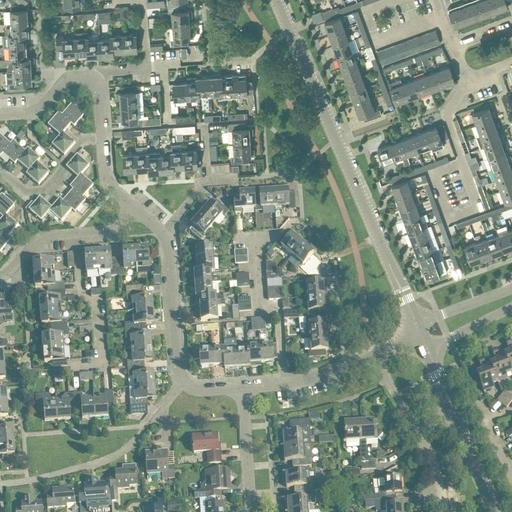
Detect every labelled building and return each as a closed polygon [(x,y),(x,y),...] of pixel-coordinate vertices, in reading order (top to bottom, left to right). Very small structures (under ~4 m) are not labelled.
[(508,7),(505,0),(480,0),(477,1),(476,0),(471,0),(470,1),(471,3),(465,6),(464,3),(458,5),(459,8),(452,10),(451,8),(447,9),(454,27),(454,26),(457,25),(457,26),(465,23),(464,22),(469,20),(470,21),(478,18),(477,17),(482,15),(482,16),(490,14),(490,12),(494,11),(495,12),(503,9),(502,8),(507,6),(507,7),(508,7)] [(347,11),(357,8),(359,7),(357,3),(346,7),(347,11)] [(186,11),(185,6),(168,7),(168,13),(171,13),(172,26),(189,25),(189,18),(192,18),(192,11),(186,11)] [(347,11),(346,7),(340,9),(339,7),(333,9),(335,15),(347,11)] [(323,20),(335,15),(333,9),(321,13),(323,20)] [(10,23),(28,22),(27,10),(9,11),(10,23)] [(358,24),(362,23),(358,11),(353,13),(358,24)] [(329,35),(344,29),(340,18),(324,23),(329,35)] [(28,22),(10,23),(11,28),(8,28),(5,30),(6,35),(25,34),(25,35),(29,35),(28,27),(31,26),(32,25),(31,22),(28,22)] [(362,36),(366,35),(362,23),(358,24),(362,36)] [(190,32),(189,25),(172,26),(173,34),(173,40),(170,40),(171,47),(188,45),(188,39),(194,39),(193,32),(190,32)] [(333,47),(348,41),(344,29),(329,35),(333,47)] [(435,46),(440,44),(436,30),(430,32),(435,46)] [(87,37),(87,32),(75,33),(76,38),(75,38),(77,55),(88,54),(87,41),(88,41),(87,37)] [(429,48),(431,47),(435,46),(430,32),(424,35),(429,48)] [(3,48),(8,47),(26,46),(25,35),(25,34),(6,35),(2,36),(3,48)] [(124,52),(137,51),(135,34),(123,35),(124,52)] [(124,52),(123,35),(110,36),(110,39),(111,39),(112,53),(113,53),(124,52)] [(366,48),(371,47),(366,35),(362,36),(366,48)] [(423,50),(429,48),(424,35),(418,37),(423,50)] [(63,39),(63,36),(56,36),(57,50),(64,49),(64,56),(77,55),(75,38),(63,39)] [(417,52),(423,50),(418,37),(412,39),(417,52)] [(112,53),(111,39),(110,39),(99,40),(101,57),(113,56),(113,53),(112,53)] [(411,54),(417,52),(412,39),(406,41),(411,54)] [(88,58),(101,57),(99,40),(88,41),(87,41),(88,54),(88,58)] [(337,59),(353,53),(348,41),(333,47),(337,59)] [(405,56),(411,54),(406,41),(401,43),(405,56)] [(400,58),(405,56),(401,43),(395,45),(400,58)] [(394,61),(400,58),(395,45),(389,47),(394,61)] [(9,61),(13,60),(13,59),(27,58),(26,46),(8,47),(9,61)] [(371,60),(375,58),(371,47),(366,48),(371,60)] [(388,63),(394,61),(389,47),(383,50),(388,63)] [(432,56),(434,55),(443,51),(441,47),(430,51),(432,56)] [(382,65),(388,63),(383,50),(377,52),(382,65)] [(420,60),(432,56),(430,51),(418,56),(420,60)] [(342,70),(357,65),(353,53),(337,59),(342,70)] [(420,60),(418,56),(407,60),(408,64),(416,61),(417,66),(422,64),(420,60)] [(14,71),(31,70),(31,63),(32,63),(34,61),(34,57),(27,58),(13,59),(13,60),(13,64),(11,64),(10,64),(9,65),(8,65),(8,66),(7,67),(7,68),(7,71),(14,71)] [(375,72),(379,70),(375,58),(371,60),(375,72)] [(397,69),(408,64),(407,60),(395,64),(397,69)] [(384,73),(397,69),(395,64),(383,69),(384,73)] [(346,82),(361,77),(357,65),(342,70),(346,82)] [(443,86),(454,82),(449,67),(437,71),(443,86)] [(32,82),(31,70),(14,71),(7,71),(6,71),(7,91),(25,90),(25,83),(32,82)] [(379,83),(384,82),(379,70),(375,72),(379,83)] [(431,90),(443,86),(437,71),(426,75),(431,90)] [(209,77),(210,94),(221,93),(222,93),(221,80),(222,80),(222,76),(221,76),(221,74),(215,74),(214,76),(209,77)] [(246,78),(245,74),(233,75),(233,79),(234,96),(254,94),(253,77),(246,78)] [(233,75),(222,76),(222,80),(221,80),(222,93),(221,93),(222,97),(234,96),(233,79),(233,75)] [(419,95),(431,90),(426,75),(414,79),(419,95)] [(210,94),(209,77),(196,78),(197,81),(198,95),(199,94),(210,94)] [(350,94),(366,88),(361,77),(346,82),(350,94)] [(402,84),(400,79),(388,84),(395,104),(408,99),(402,84)] [(408,99),(419,95),(414,79),(402,84),(408,99)] [(198,95),(197,81),(185,82),(186,99),(199,98),(199,94),(198,95)] [(174,100),(186,99),(185,82),(173,83),(174,100)] [(383,95),(388,93),(384,82),(379,83),(383,95)] [(120,107),(137,106),(136,92),(139,92),(139,86),(121,87),(122,93),(116,93),(116,100),(120,100),(120,107)] [(354,105),(370,100),(366,88),(350,94),(354,105)] [(388,106),(392,105),(388,93),(383,95),(388,106)] [(374,111),(371,102),(370,100),(354,105),(359,117),(362,116),(364,121),(381,115),(379,110),(374,111)] [(74,127),(85,115),(72,104),(62,116),(71,124),(74,127)] [(143,105),(137,106),(120,107),(121,114),(117,114),(118,121),(124,121),(124,127),(142,125),(141,119),(144,119),(143,105)] [(476,112),(474,108),(466,111),(468,116),(472,114),(476,125),(493,119),(492,118),(495,117),(494,113),(491,114),(489,108),(476,112)] [(63,133),(71,124),(62,116),(59,113),(48,125),(60,136),(63,133)] [(457,132),(461,130),(457,119),(453,121),(457,132)] [(495,125),(493,119),(476,125),(480,136),(497,130),(496,129),(499,128),(498,124),(495,125)] [(247,129),(246,123),(228,124),(229,131),(232,130),(233,144),(248,143),(247,136),(253,135),(253,128),(247,129)] [(425,131),(430,146),(442,142),(436,127),(425,131)] [(134,136),(134,130),(122,131),(122,139),(135,139),(135,136),(134,136)] [(499,136),(497,130),(480,136),(484,147),(501,141),(500,140),(503,139),(502,135),(499,136)] [(419,151),(430,146),(425,131),(413,136),(419,151)] [(75,143),(63,133),(60,136),(52,145),(64,156),(75,143)] [(10,144),(0,135),(0,156),(2,154),(13,142),(13,141),(10,144)] [(52,136),(48,141),(52,144),(56,139),(52,136)] [(407,155),(419,151),(413,136),(402,140),(407,155)] [(391,142),(390,144),(396,159),(402,157),(405,164),(409,163),(407,155),(402,140),(396,142),(394,140),(391,142)] [(503,147),(501,141),(484,147),(488,158),(505,152),(504,151),(507,150),(506,146),(503,147)] [(25,152),(13,142),(2,154),(14,164),(17,161),(28,149),(27,148),(25,152)] [(248,150),(248,143),(233,144),(234,157),(231,157),(231,164),(249,163),(248,157),(254,156),(254,149),(248,150)] [(173,168),(185,168),(184,151),(183,144),(171,144),(172,148),(171,148),(173,168)] [(377,149),(383,164),(396,159),(390,144),(377,149)] [(173,168),(171,148),(165,148),(165,156),(160,156),(161,173),(174,172),(173,168)] [(29,171),(39,159),(28,149),(17,161),(29,171)] [(185,168),(197,167),(196,150),(184,151),(185,168)] [(149,174),(161,173),(160,156),(160,152),(148,153),(148,157),(149,170),(148,170),(149,174)] [(507,158),(505,152),(488,158),(492,169),(509,163),(508,162),(511,161),(510,157),(507,158)] [(135,154),(137,171),(148,170),(149,170),(148,157),(148,153),(135,154)] [(125,172),(137,171),(135,154),(123,155),(125,172)] [(472,159),(470,154),(466,156),(469,165),(478,162),(476,157),(472,159)] [(78,178),(81,175),(89,166),(77,155),(66,167),(78,178)] [(437,166),(449,162),(447,157),(436,161),(437,166)] [(38,185),(49,173),(37,162),(40,159),(39,159),(29,171),(26,174),(38,185)] [(426,170),(437,166),(436,161),(424,166),(426,170)] [(473,176),(477,175),(475,169),(480,168),(478,162),(469,165),(473,176)] [(511,168),(511,169),(509,163),(492,169),(496,180),(511,174),(511,168)] [(414,174),(423,171),(426,170),(424,166),(413,170),(414,174)] [(403,178),(414,174),(413,170),(401,174),(403,178)] [(390,183),(400,179),(403,178),(401,174),(398,175),(389,179),(390,183)] [(425,188),(429,186),(425,174),(420,176),(425,188)] [(511,174),(496,180),(500,192),(511,187),(511,174)] [(82,198),(93,186),(81,175),(78,178),(70,187),(73,190),(82,198)] [(479,179),(478,177),(474,178),(477,187),(481,186),(481,185),(488,183),(486,177),(479,179)] [(396,199),(411,193),(410,190),(407,181),(391,186),(396,199)] [(288,192),(287,186),(281,186),(281,190),(273,190),(275,207),(288,206),(288,210),(295,209),(294,191),(288,192)] [(267,191),(266,187),(259,188),(260,194),(254,194),(255,209),(254,209),(255,212),(261,212),(261,208),(275,207),(273,190),(267,191)] [(511,187),(500,192),(504,202),(511,199),(511,187)] [(246,192),(246,189),(239,189),(240,195),(234,196),(235,213),(241,213),(241,210),(254,209),(255,209),(254,194),(254,192),(246,192)] [(82,198),(73,190),(63,201),(75,212),(86,200),(82,198)] [(400,210),(415,204),(411,193),(396,199),(400,210)] [(14,206),(2,195),(0,196),(0,215),(3,218),(6,215),(14,206)] [(41,221),(49,211),(51,208),(40,197),(29,210),(41,221)] [(75,212),(63,201),(60,199),(51,208),(49,211),(61,222),(72,210),(75,213),(75,212)] [(229,211),(215,200),(211,205),(207,201),(202,206),(205,208),(200,214),(214,225),(222,215),(224,217),(229,211)] [(404,222),(420,216),(415,204),(400,210),(404,222)] [(214,225),(200,214),(196,219),(193,217),(189,222),(193,226),(189,230),(203,242),(206,237),(205,236),(214,225)] [(0,231),(10,241),(11,240),(7,237),(18,226),(6,215),(3,218),(0,220),(0,231)] [(422,223),(420,216),(404,222),(408,233),(424,228),(427,226),(426,221),(422,223)] [(452,236),(457,235),(453,225),(448,226),(452,236)] [(413,245),(428,239),(424,228),(408,233),(413,245)] [(509,253),(508,250),(511,248),(511,239),(509,230),(498,234),(504,251),(505,251),(506,254),(509,253)] [(0,252),(10,241),(0,231),(0,252)] [(298,239),(300,236),(295,231),(291,236),(286,232),(275,245),(280,249),(281,247),(292,256),(303,243),(298,239)] [(445,244),(450,242),(446,233),(441,234),(443,238),(445,244)] [(498,257),(497,254),(504,251),(498,234),(487,238),(493,255),(494,255),(495,258),(498,257)] [(487,261),(486,258),(493,255),(487,238),(475,242),(482,260),(483,259),(484,262),(487,261)] [(417,257),(432,251),(428,239),(413,245),(417,257)] [(476,265),(475,262),(482,260),(475,242),(464,246),(470,264),(471,264),(471,263),(472,263),(473,266),(476,265)] [(308,248),(303,243),(292,256),(302,265),(300,267),(305,272),(317,258),(312,254),(316,250),(311,245),(308,248)] [(450,258),(455,256),(450,245),(446,246),(450,258)] [(197,260),(213,259),(212,247),(192,249),(192,254),(193,255),(194,256),(196,256),(197,260)] [(135,249),(137,269),(150,268),(148,248),(135,249)] [(137,269),(135,249),(122,250),(123,261),(118,261),(119,276),(126,275),(126,270),(137,269)] [(119,276),(118,261),(117,261),(117,259),(117,261),(111,262),(111,251),(98,252),(100,273),(111,272),(111,276),(119,276)] [(421,269),(437,263),(432,251),(417,257),(421,269)] [(86,274),(100,273),(98,252),(85,253),(86,274)] [(450,258),(452,263),(454,270),(459,268),(455,256),(450,258)] [(214,272),(213,259),(197,260),(198,272),(198,273),(211,272),(214,272)] [(34,274),(54,272),(53,260),(33,261),(34,274)] [(426,280),(447,273),(443,261),(437,263),(421,269),(426,280)] [(55,284),(54,272),(34,274),(35,287),(47,286),(48,292),(65,290),(65,283),(55,284)] [(198,273),(198,272),(194,272),(195,285),(212,284),(212,283),(221,283),(220,278),(211,278),(211,272),(198,273)] [(321,283),(320,277),(302,278),(303,285),(306,285),(307,298),(324,297),(324,290),(327,289),(327,283),(321,283)] [(196,297),(212,296),(212,295),(212,284),(195,285),(196,297)] [(274,300),(282,300),(281,287),(273,288),(274,300)] [(66,297),(65,290),(48,292),(50,292),(51,298),(40,299),(41,311),(61,309),(61,299),(68,299),(68,302),(78,302),(78,297),(66,297)] [(141,298),(141,293),(141,292),(127,293),(127,302),(132,301),(133,312),(153,310),(152,298),(141,298)] [(212,296),(196,297),(196,304),(200,304),(200,309),(217,308),(217,307),(225,307),(224,301),(216,302),(216,295),(212,295),(212,296)] [(325,304),(324,297),(307,298),(308,312),(305,312),(305,318),(323,317),(323,311),(329,311),(328,304),(325,304)] [(4,298),(0,298),(0,324),(3,324),(5,322),(12,322),(11,305),(10,305),(10,306),(4,306),(4,298)] [(200,309),(201,321),(218,320),(217,308),(200,309)] [(62,322),(61,309),(41,311),(42,325),(52,324),(53,329),(68,328),(68,322),(62,322)] [(125,331),(142,329),(141,325),(154,324),(153,310),(133,312),(134,324),(125,325),(125,331)] [(284,319),(299,318),(299,311),(283,312),(284,319)] [(323,323),(323,317),(305,318),(306,325),(309,325),(310,338),(327,337),(326,330),(330,329),(330,322),(323,323)] [(69,337),(68,328),(53,329),(50,330),(53,330),(53,335),(42,336),(43,349),(64,347),(63,337),(69,337)] [(140,336),(139,331),(142,330),(142,329),(125,331),(126,340),(131,339),(132,349),(151,348),(151,335),(140,336)] [(327,344),(327,337),(310,338),(311,351),(308,351),(308,358),(326,357),(326,351),(331,350),(331,344),(327,344)] [(225,369),(237,368),(236,351),(236,345),(224,346),(224,349),(224,352),(223,352),(224,366),(225,369)] [(272,345),(259,346),(260,363),(273,362),(273,359),(276,359),(277,359),(276,345),(272,345)] [(200,350),(200,346),(193,347),(194,361),(200,360),(201,367),(213,366),(211,349),(200,350)] [(248,367),(250,367),(261,367),(260,363),(259,346),(247,347),(247,350),(248,367)] [(65,361),(64,347),(43,349),(44,362),(55,362),(55,367),(52,367),(52,368),(67,367),(67,361),(65,361)] [(133,361),(127,362),(128,369),(144,368),(142,368),(142,362),(152,362),(151,348),(132,349),(133,361)] [(499,356),(496,348),(491,350),(495,362),(490,364),(497,383),(507,379),(506,375),(511,373),(504,354),(499,356)] [(213,366),(224,366),(223,352),(224,352),(224,349),(211,349),(213,366)] [(236,351),(237,368),(248,367),(247,350),(236,351)] [(485,366),(482,358),(477,359),(482,371),(476,373),(483,392),(494,388),(492,385),(497,383),(490,364),(485,366)] [(144,368),(128,369),(128,377),(134,377),(135,387),(154,386),(153,373),(142,374),(142,368),(144,368)] [(155,399),(154,386),(135,387),(135,399),(130,399),(130,407),(147,406),(147,400),(155,399)] [(113,397),(112,392),(105,393),(105,398),(94,399),(95,418),(108,417),(107,406),(113,406),(113,408),(114,408),(113,405),(113,397)] [(501,405),(509,395),(504,392),(497,401),(501,405)] [(51,401),(50,394),(36,395),(37,412),(44,412),(45,422),(58,421),(56,401),(51,401)] [(83,400),(83,394),(74,395),(75,409),(76,411),(76,409),(81,408),(82,419),(95,418),(94,399),(83,400)] [(58,421),(71,420),(70,409),(75,409),(74,395),(65,395),(62,399),(62,400),(56,401),(58,421)] [(506,409),(511,401),(511,397),(509,395),(501,405),(506,409)] [(0,417),(8,417),(7,403),(0,403),(0,417)] [(360,448),(358,421),(358,423),(352,423),(352,421),(345,421),(345,423),(345,424),(346,449),(360,448)] [(359,421),(358,421),(360,448),(361,462),(361,470),(375,470),(375,461),(368,461),(367,447),(366,447),(366,440),(377,440),(382,434),(377,430),(375,430),(375,426),(376,426),(376,422),(359,423),(359,421)] [(0,423),(0,441),(14,441),(13,428),(0,429),(0,423)] [(198,461),(225,459),(223,435),(211,436),(210,426),(195,427),(195,431),(192,431),(194,449),(197,449),(198,461)] [(311,446),(311,438),(310,426),(290,427),(290,433),(282,434),(283,442),(284,442),(284,447),(280,448),(281,448),(311,446)] [(0,455),(15,454),(14,441),(0,441),(0,455)] [(312,453),(311,446),(281,448),(284,448),(285,453),(284,453),(284,462),(292,461),(293,467),(313,466),(312,453)] [(168,467),(167,463),(167,453),(146,454),(146,464),(147,475),(162,474),(163,480),(174,479),(173,466),(168,467)] [(111,502),(118,502),(117,490),(129,489),(129,487),(137,486),(136,465),(129,466),(127,467),(127,471),(115,472),(116,477),(110,478),(111,502)] [(346,477),(360,476),(359,469),(345,470),(346,477)] [(194,492),(194,499),(215,497),(220,497),(220,491),(229,490),(227,490),(226,481),(228,481),(227,470),(204,472),(205,482),(201,487),(201,492),(194,492)] [(294,487),(294,493),(315,492),(314,479),(315,479),(315,472),(285,474),(286,488),(294,487)] [(378,480),(379,495),(379,501),(396,499),(395,494),(401,493),(400,478),(378,480)] [(85,490),(79,491),(79,503),(86,502),(86,501),(106,499),(104,483),(98,484),(98,480),(97,480),(97,481),(93,481),(93,480),(85,481),(85,485),(84,485),(85,490)] [(48,508),(66,507),(66,505),(74,504),(73,489),(52,490),(53,496),(47,496),(48,508)] [(307,511),(309,511),(308,505),(315,505),(315,492),(294,493),(295,499),(287,500),(287,508),(288,508),(288,511),(307,511)] [(215,497),(199,498),(200,511),(223,511),(224,511),(224,503),(216,503),(215,497)] [(35,502),(35,498),(34,498),(34,499),(30,499),(22,499),(23,503),(21,503),(22,508),(16,509),(15,511),(42,511),(42,502),(35,502)] [(379,501),(365,502),(365,509),(375,508),(375,511),(379,511),(381,511),(380,511),(402,511),(402,504),(396,505),(396,499),(379,501)] [(162,511),(162,507),(165,507),(165,501),(152,502),(152,508),(144,508),(144,511),(162,511)]
